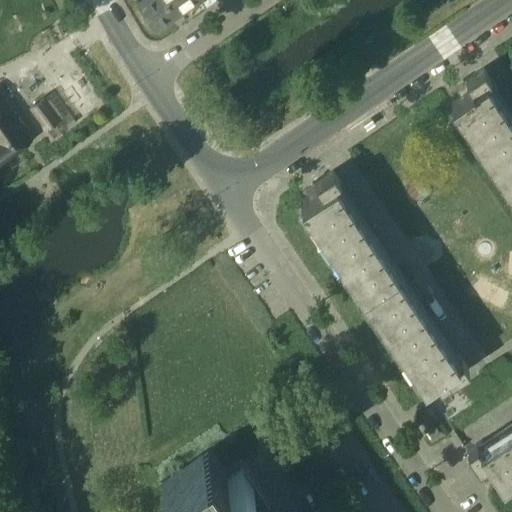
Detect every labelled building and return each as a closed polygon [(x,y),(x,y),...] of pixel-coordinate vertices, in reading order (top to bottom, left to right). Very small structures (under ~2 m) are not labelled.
[(136,0),(155,28),(177,13),(168,0),(136,0)] [(196,0),(168,0),(177,13),(196,0)] [(463,96),(451,104),(511,193),(511,119),(490,86),(494,83),(483,68),(465,81),(462,83),(462,90),(463,92),(461,93),(463,96)] [(0,85),(0,161),(35,136),(0,85)] [(44,98),(31,108),(46,129),(59,120),(44,98)] [(424,387),(437,379),(439,382),(446,384),(450,381),(451,382),(469,370),(458,355),(454,358),(340,189),(344,186),(333,170),(315,182),(316,184),(312,186),(311,193),(313,197),(308,200),(300,205),(424,387)] [(511,428),(485,447),(482,443),(467,452),(480,471),(481,470),(483,472),(490,472),(493,470),(503,485),(511,478),(511,428)] [(203,456),(163,484),(182,511),(247,511),(263,500),(243,471),(223,484),(203,456)]
